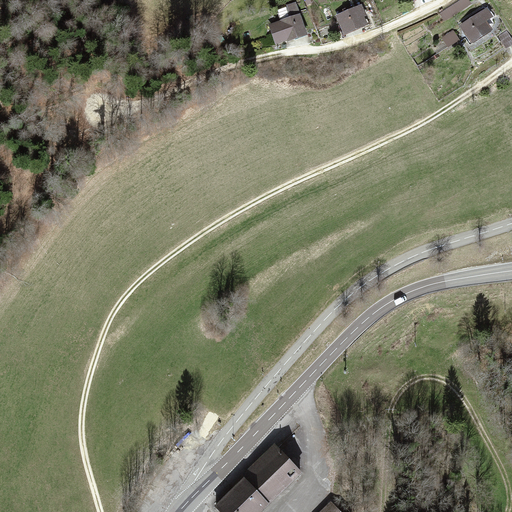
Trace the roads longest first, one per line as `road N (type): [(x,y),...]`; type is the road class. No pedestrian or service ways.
road 1 (track): [(511,67),(411,130),(236,211),(127,293),(103,334),(83,398),(82,443),(100,511)]
road 2 (primary): [(511,270),(422,286),(376,310),(196,492)]
road 3 (track): [(0,228),(49,168),(126,110),(243,61),(288,51)]
road 4 (track): [(380,511),(392,403),(409,382),(427,376),(454,387),(469,407),(504,474),(508,511)]
road 5 (secondary): [(511,223),(417,254),(368,280),(273,378)]
road 6 (residential): [(442,0),(358,38),(288,51)]
road 7 (secondary): [(196,492),(226,433),(273,378)]
